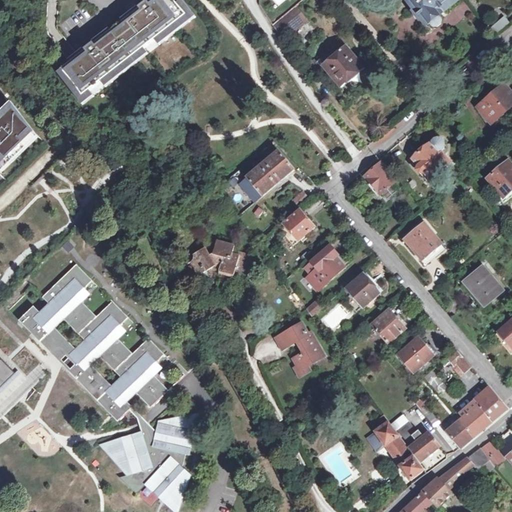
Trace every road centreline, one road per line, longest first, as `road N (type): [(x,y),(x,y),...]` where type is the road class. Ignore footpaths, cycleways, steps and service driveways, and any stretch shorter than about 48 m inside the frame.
road 1 (residential): [(511,36),(343,174),(333,192),(511,399)]
road 2 (unknown): [(83,511),(8,425),(7,404),(36,371)]
road 3 (residential): [(511,410),(392,511)]
